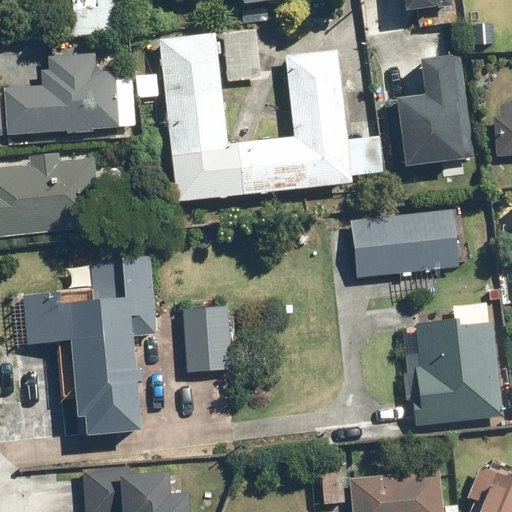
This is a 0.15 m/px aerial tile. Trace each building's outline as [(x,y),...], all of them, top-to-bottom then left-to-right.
[(126,33),(123,0),(72,0),(73,14),(14,19),(16,41),(126,33)] [(405,0),(406,9),(453,2),(452,0),(405,0)] [(259,78),(254,29),(221,32),(226,82),(259,78)] [(225,144),(213,34),(157,39),(174,203),(349,185),(335,50),(283,56),(291,137),(225,144)] [(395,169),(472,159),(457,51),(418,56),(423,92),(385,98),(395,169)] [(39,71),(40,86),(1,89),(5,136),(117,127),(112,71),(102,72),(93,66),(92,54),(45,57),(46,71),(39,71)] [(156,75),(135,78),(137,100),(159,98),(156,75)] [(511,115),(490,118),(493,158),(511,156),(511,115)] [(382,172),(378,136),(345,139),(349,176),(382,172)] [(30,164),(0,167),(0,236),(101,226),(94,158),(58,162),(57,153),(29,156),(30,164)] [(457,266),(451,210),(348,221),(354,278),(457,266)] [(20,296),(24,345),(67,342),(73,420),(82,419),(83,437),(137,432),(129,337),(154,335),(147,258),(89,263),(92,300),(57,304),(56,293),(20,296)] [(501,417),(491,323),(487,324),(484,303),(451,307),(453,320),(413,325),(418,366),(413,367),(416,396),(409,397),(413,426),(501,417)] [(229,369),(226,306),(182,309),(186,372),(229,369)] [(324,372),(281,378),(283,398),(327,392),(324,372)] [(82,463),(84,511),(116,511),(121,511),(189,511),(187,485),(170,486),(168,468),(131,470),(131,460),(82,463)] [(342,502),(339,461),(317,463),(321,504),(342,502)] [(511,511),(511,481),(477,467),(464,497),(472,500),(466,511),(511,511)] [(440,511),(438,472),(347,479),(350,511),(440,511)]
